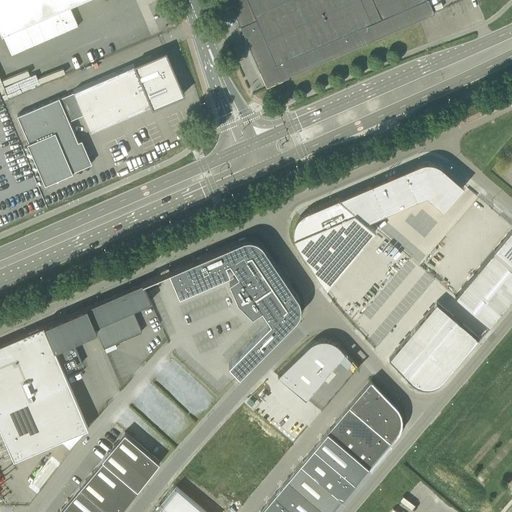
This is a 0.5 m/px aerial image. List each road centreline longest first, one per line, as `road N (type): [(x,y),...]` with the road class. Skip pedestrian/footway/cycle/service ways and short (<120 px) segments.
road 1 (secondary): [(511,30),(246,147)]
road 2 (secondary): [(255,171),(511,56)]
road 3 (secondary): [(0,282),(255,171)]
road 4 (unclassified): [(142,511),(328,310)]
road 5 (secondary): [(246,147),(0,254)]
road 6 (unclassified): [(229,228),(0,327)]
road 7 (unclassified): [(264,214),(439,141)]
road 8 (tertiary): [(246,147),(190,0)]
road 9 (unclassified): [(426,415),(328,310)]
road 10 (unclassified): [(426,415),(511,315)]
road 11 (unclassified): [(345,511),(426,415)]
